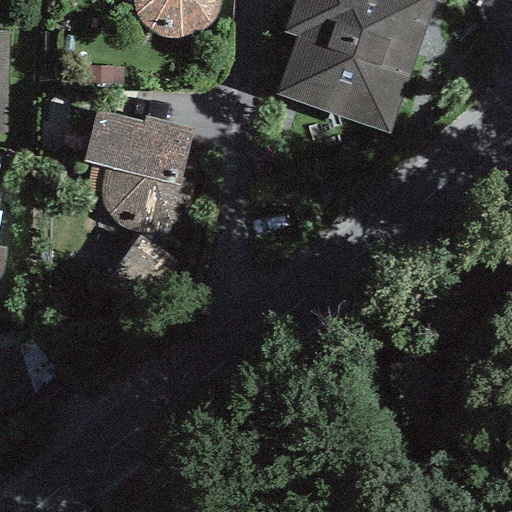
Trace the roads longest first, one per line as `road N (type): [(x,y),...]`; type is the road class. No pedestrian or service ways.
road 1 (tertiary): [(511,127),(33,511)]
road 2 (residential): [(511,269),(342,511)]
